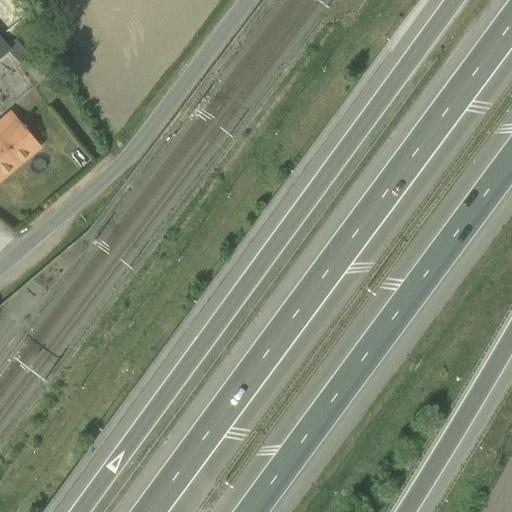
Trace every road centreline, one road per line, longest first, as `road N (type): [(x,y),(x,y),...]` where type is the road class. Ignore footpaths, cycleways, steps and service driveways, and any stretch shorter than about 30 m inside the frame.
road 1 (motorway): [(453,0),(77,511)]
road 2 (motorway): [(511,27),(154,511)]
road 3 (motorway): [(249,511),(511,164)]
road 4 (unclassified): [(246,0),(114,174),(0,272)]
road 5 (motorway): [(404,511),(511,332)]
